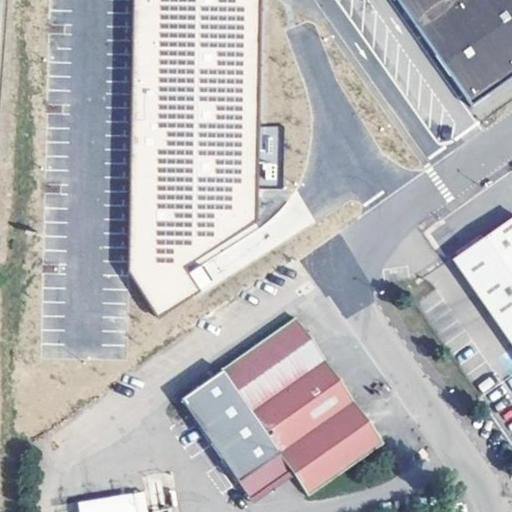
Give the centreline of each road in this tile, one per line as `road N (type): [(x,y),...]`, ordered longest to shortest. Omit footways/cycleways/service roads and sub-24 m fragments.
road 1 (unclassified): [(324,266),(493,511)]
road 2 (unclassified): [(117,416),(324,266)]
road 3 (unclassified): [(327,0),(452,175)]
road 4 (unclassified): [(324,266),(452,175)]
